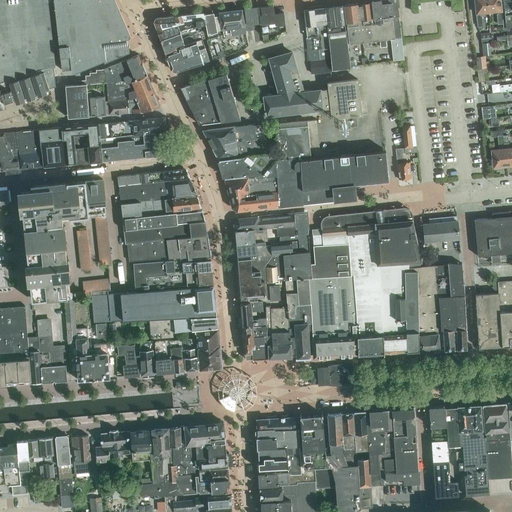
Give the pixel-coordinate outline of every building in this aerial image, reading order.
[(48,2),(49,2),(48,0),(0,0),(0,108),(6,107),(4,103),(15,100),(16,103),(50,92),(49,88),(56,86),(54,67),(56,67),(48,2)] [(48,0),(49,2),(54,2),(62,70),(71,69),(71,70),(72,71),(72,72),(73,73),(75,73),(76,73),(103,61),(104,63),(129,52),(128,39),(129,38),(130,38),(130,37),(130,36),(130,34),(115,0),(48,0)] [(404,59),(397,0),(383,0),(372,1),(377,41),(380,41),(386,40),(391,40),(393,60),(404,59)] [(489,12),(487,0),(474,0),(478,26),(483,26),(482,16),(480,16),(480,13),(489,12)] [(487,0),(489,12),(498,11),(498,14),(497,14),(498,24),(503,23),(500,0),(487,0)] [(511,0),(502,0),(505,16),(511,14),(511,0)] [(377,41),(372,1),(359,3),(363,43),(377,41)] [(363,43),(359,3),(357,3),(344,4),(346,22),(349,45),(363,43)] [(345,29),(342,4),(325,7),(328,33),(330,57),(332,70),(351,67),(346,29),(345,29)] [(274,13),(273,6),(258,8),(261,23),(262,34),(267,33),(270,33),(270,31),(276,30),(275,25),(285,24),(284,17),(283,17),(283,15),(283,13),(284,13),(283,12),(274,13)] [(330,57),(328,33),(325,7),(304,10),(306,26),(308,38),(306,42),(307,45),(308,49),(307,49),(308,60),(330,57)] [(260,23),(261,23),(258,8),(245,9),(247,23),(245,24),(248,42),(249,42),(254,41),(254,42),(255,42),(252,23),(260,23)] [(248,42),(245,24),(244,24),(242,10),(219,12),(223,34),(206,39),(213,60),(241,51),(248,45),(248,42)] [(183,21),(204,19),(204,14),(203,12),(181,15),(155,18),(154,21),(156,28),(183,21)] [(204,19),(205,23),(207,35),(217,32),(214,13),(204,14),(204,19)] [(186,28),(194,26),(205,23),(204,19),(183,21),(156,28),(160,38),(179,30),(179,31),(186,28)] [(172,41),(196,33),(194,26),(186,28),(179,31),(179,30),(160,38),(162,45),(173,42),(172,41)] [(184,44),(201,38),(204,37),(203,30),(196,33),(172,41),(173,42),(162,45),(165,53),(177,49),(177,47),(184,44)] [(480,34),(481,43),(487,42),(491,42),(490,33),(480,34)] [(169,62),(206,50),(201,38),(184,44),(177,47),(177,49),(165,53),(166,54),(167,56),(174,54),(175,56),(168,59),(169,61),(168,62),(169,62)] [(481,43),(483,55),(493,54),(492,42),(491,42),(487,42),(481,43)] [(209,61),(206,50),(169,62),(171,69),(175,71),(192,66),(209,61)] [(298,75),(292,52),(270,58),(271,64),(271,66),(272,66),(279,94),(263,96),(265,110),(264,110),(264,114),(265,114),(266,116),(323,109),(330,108),(332,118),(361,114),(357,79),(328,82),(328,88),(320,89),(303,91),(298,75)] [(145,75),(143,69),(144,68),(142,63),(141,63),(138,57),(139,56),(138,54),(103,69),(106,74),(106,82),(125,81),(125,83),(147,75),(147,74),(145,75)] [(485,68),(484,56),(476,57),(478,69),(485,68)] [(311,73),(330,71),(328,59),(310,61),(311,73)] [(485,68),(478,69),(479,81),(487,80),(486,73),(490,73),(490,68),(485,68)] [(106,82),(106,74),(103,69),(96,70),(96,72),(90,73),(90,75),(85,75),(86,80),(75,81),(75,85),(87,84),(106,82)] [(240,118),(226,72),(189,83),(190,84),(185,85),(188,96),(186,97),(198,124),(201,122),(201,123),(240,118)] [(147,75),(125,83),(125,81),(106,83),(108,102),(128,100),(128,99),(135,97),(153,90),(152,87),(151,88),(150,86),(151,85),(150,84),(151,84),(150,83),(151,83),(150,81),(149,79),(149,78),(148,78),(147,75)] [(69,101),(88,100),(87,84),(75,85),(65,85),(67,102),(69,101)] [(160,105),(153,90),(135,97),(128,99),(128,100),(108,102),(109,114),(129,113),(142,112),(160,105)] [(89,116),(106,115),(104,96),(88,98),(89,116)] [(89,116),(88,100),(67,102),(68,118),(89,116)] [(254,115),(262,114),(261,104),(253,105),(254,115)] [(494,105),(481,107),(483,119),(496,117),(494,105)] [(164,117),(158,118),(129,121),(99,123),(100,135),(102,135),(103,137),(154,131),(165,130),(164,117)] [(385,151),(321,157),(317,119),(307,120),(307,123),(302,124),(302,121),(290,122),(280,123),(280,126),(276,127),(279,154),(275,154),(276,174),(278,191),(279,206),(282,206),(282,205),(302,203),(302,204),(303,204),(304,204),(304,203),(312,202),(312,203),(312,202),(320,201),(320,202),(320,201),(328,201),(337,200),(336,196),(335,186),(335,185),(343,185),(351,184),(359,183),(367,182),(375,181),(375,182),(375,181),(383,180),(383,181),(389,180),(385,151)] [(100,137),(103,137),(102,135),(100,135),(99,123),(86,124),(86,134),(89,162),(90,161),(93,161),(101,160),(102,160),(100,137)] [(73,135),(86,134),(86,124),(61,127),(62,140),(65,164),(77,163),(75,148),(73,135)] [(264,137),(263,125),(263,124),(261,124),(261,125),(258,125),(258,124),(257,124),(257,125),(252,126),(252,124),(236,126),(235,126),(231,127),(206,130),(205,131),(205,132),(205,133),(209,140),(209,139),(211,143),(210,143),(211,143),(245,139),(264,137)] [(412,147),(410,125),(402,126),(405,148),(412,147)] [(62,140),(61,127),(38,129),(41,148),(40,148),(42,166),(65,164),(62,140)] [(41,148),(38,129),(33,130),(21,132),(21,131),(14,132),(19,168),(42,166),(40,148),(41,148)] [(103,137),(100,137),(102,160),(145,156),(156,155),(154,135),(155,135),(156,135),(157,135),(154,131),(103,137)] [(19,168),(14,132),(4,133),(4,132),(0,132),(0,166),(0,167),(5,170),(19,168)] [(89,162),(86,134),(73,135),(75,148),(77,163),(77,162),(88,161),(88,162),(89,162)] [(506,166),(502,135),(497,136),(499,146),(501,145),(501,148),(491,149),(493,167),(495,167),(495,169),(500,168),(500,166),(506,166)] [(508,135),(502,135),(506,166),(511,165),(511,167),(511,166),(511,147),(506,148),(506,145),(509,145),(508,135)] [(266,153),(264,137),(245,139),(247,153),(247,155),(266,153)] [(247,153),(245,139),(211,143),(211,144),(213,144),(213,148),(215,148),(215,149),(217,149),(218,157),(247,153)] [(398,163),(400,179),(411,178),(409,162),(403,163),(402,148),(396,149),(397,163),(398,163)] [(276,174),(275,154),(267,155),(266,153),(247,155),(220,159),(219,159),(219,160),(220,160),(222,165),(224,164),(225,176),(224,177),(225,178),(225,177),(253,175),(256,176),(255,177),(276,174)] [(190,177),(187,170),(186,170),(186,169),(185,169),(179,169),(172,170),(139,173),(139,174),(117,176),(118,185),(119,185),(190,177)] [(278,191),(276,174),(255,177),(255,178),(252,177),(225,180),(229,196),(278,191)] [(201,207),(197,195),(190,177),(119,185),(121,203),(121,204),(122,210),(121,210),(122,211),(122,216),(122,218),(202,209),(201,207)] [(106,211),(103,179),(85,180),(67,182),(32,186),(33,191),(19,192),(21,214),(23,214),(25,231),(27,247),(26,247),(28,265),(26,265),(28,284),(30,283),(32,298),(44,297),(44,299),(68,297),(66,280),(69,279),(67,260),(59,261),(57,245),(66,245),(64,226),(62,226),(61,215),(70,214),(71,218),(89,216),(88,207),(94,206),(95,212),(106,211)] [(0,204),(9,203),(7,191),(0,192),(0,204)] [(279,206),(278,191),(229,196),(232,207),(237,211),(245,210),(279,206)] [(405,292),(404,268),(404,262),(421,261),(412,222),(413,222),(412,215),(412,213),(411,211),(410,210),(408,209),(407,208),(405,207),(403,207),(385,209),(378,209),(374,210),(375,223),(347,226),(351,275),(353,275),(357,353),(358,353),(358,354),(364,354),(364,352),(375,352),(375,353),(387,353),(406,351),(406,319),(396,319),(395,292),(405,292)] [(189,221),(205,220),(202,209),(122,218),(123,230),(125,229),(145,227),(177,224),(177,223),(189,221)] [(375,223),(374,210),(373,210),(328,215),(326,216),(325,216),(323,217),(322,219),(321,220),(321,222),(321,224),(321,228),(347,226),(375,223)] [(492,217),(474,219),(478,256),(491,255),(511,252),(511,210),(492,212),(492,217)] [(305,212),(294,214),(296,234),(289,235),(279,236),(279,240),(298,239),(299,250),(307,249),(306,235),(308,233),(307,214),(305,212)] [(97,215),(100,263),(112,263),(109,214),(97,215)] [(296,234),(294,214),(282,215),(283,227),(289,226),(289,235),(296,234)] [(283,227),(282,215),(258,217),(257,217),(259,229),(283,227)] [(456,216),(440,217),(429,218),(429,223),(423,223),(424,241),(459,238),(457,220),(456,216)] [(259,229),(257,217),(238,219),(234,223),(235,230),(257,227),(257,229),(259,229)] [(205,220),(189,221),(177,223),(177,224),(145,227),(125,229),(123,230),(125,244),(127,243),(166,239),(208,235),(207,233),(205,220)] [(279,236),(289,235),(289,226),(283,227),(259,229),(257,229),(257,227),(235,230),(235,231),(236,231),(237,241),(237,244),(265,241),(279,240),(279,236)] [(351,275),(347,226),(321,228),(322,234),(312,234),(313,245),(315,263),(310,263),(312,278),(351,275)] [(208,236),(208,235),(166,239),(127,243),(127,245),(167,241),(167,245),(179,244),(179,250),(209,247),(208,236)] [(211,259),(209,247),(179,250),(179,244),(167,245),(167,241),(127,245),(129,261),(168,257),(168,258),(182,257),(182,262),(211,259)] [(265,241),(237,244),(236,244),(236,245),(237,245),(237,255),(237,256),(250,255),(250,257),(297,252),(296,241),(270,243),(270,245),(265,245),(265,241)] [(312,278),(310,263),(309,251),(297,252),(250,257),(250,255),(237,256),(237,259),(238,259),(238,262),(238,265),(242,264),(242,273),(238,274),(239,276),(239,278),(239,281),(240,283),(239,283),(239,285),(240,285),(240,288),(240,289),(240,291),(241,294),(240,294),(240,298),(270,295),(270,300),(280,299),(279,289),(279,284),(279,280),(284,279),(308,278),(312,278)] [(212,269),(211,259),(182,262),(183,270),(183,271),(184,271),(212,269)] [(213,282),(212,269),(184,271),(183,271),(183,270),(174,270),(174,260),(152,261),(133,263),(135,289),(167,286),(213,282)] [(439,312),(438,296),(464,294),(462,263),(435,266),(435,265),(404,268),(405,292),(395,292),(396,319),(406,319),(406,351),(419,351),(419,352),(421,352),(430,351),(432,351),(440,351),(440,350),(438,333),(440,333),(439,312)] [(353,275),(351,275),(312,278),(308,278),(310,304),(311,324),(312,355),(313,355),(314,355),(314,354),(324,354),(325,354),(325,355),(357,353),(353,275)] [(297,305),(310,304),(308,278),(284,279),(279,280),(279,284),(279,289),(286,289),(287,307),(270,308),(271,332),(272,344),(267,344),(268,358),(291,357),(291,355),(296,355),(293,318),(296,318),(295,308),(297,305)] [(511,280),(497,281),(498,292),(502,346),(502,343),(509,343),(509,346),(511,345),(511,280)] [(149,290),(129,292),(128,287),(120,288),(120,293),(91,295),(94,321),(141,319),(140,311),(156,310),(157,319),(216,315),(214,285),(149,291),(149,290)] [(498,292),(475,294),(478,337),(478,339),(479,348),(479,347),(482,347),(485,347),(488,346),(488,347),(489,347),(489,346),(491,346),(491,347),(492,347),(492,346),(495,346),(495,347),(495,346),(498,346),(501,346),(502,346),(498,292)] [(467,349),(464,297),(464,294),(438,296),(439,312),(440,333),(438,333),(440,350),(445,349),(445,350),(445,348),(448,348),(449,350),(454,349),(454,350),(467,349)] [(88,347),(87,337),(87,327),(76,328),(73,298),(65,299),(68,343),(76,342),(76,347),(74,348),(74,353),(76,355),(78,380),(79,379),(90,378),(90,379),(97,378),(109,377),(107,342),(94,343),(94,346),(88,347)] [(266,312),(266,317),(251,319),(251,312),(263,311),(262,301),(258,302),(258,301),(241,303),(242,317),(243,326),(244,345),(245,353),(245,359),(252,359),(251,348),(254,347),(254,345),(253,336),(266,335),(266,317),(266,312)] [(308,324),(311,324),(310,304),(297,305),(295,308),(296,318),(293,318),(296,355),(296,359),(310,358),(308,324)] [(25,306),(0,307),(0,385),(31,383),(25,306)] [(271,332),(270,308),(270,306),(265,306),(266,312),(266,317),(266,335),(253,336),(254,345),(254,347),(251,348),(252,359),(263,358),(268,358),(267,344),(272,344),(271,332)] [(216,315),(157,319),(149,319),(151,339),(173,337),(173,332),(217,327),(216,315)] [(97,337),(106,337),(105,323),(96,324),(97,336),(97,337)] [(221,367),(219,345),(218,329),(196,331),(199,369),(221,367)] [(38,341),(39,350),(41,382),(67,380),(64,345),(53,346),(52,334),(38,336),(38,341)] [(195,338),(183,339),(183,346),(186,370),(198,369),(195,338)] [(181,346),(183,346),(183,339),(169,340),(171,354),(171,358),(173,358),(174,371),(184,370),(181,346)] [(171,354),(169,340),(155,342),(155,356),(156,373),(174,371),(173,358),(171,358),(171,354)] [(39,350),(38,341),(34,341),(34,351),(29,351),(31,383),(41,382),(39,350)] [(141,363),(140,354),(139,347),(140,341),(133,341),(134,344),(127,345),(127,343),(117,345),(118,354),(128,353),(129,364),(123,364),(124,376),(139,375),(138,363),(141,363)] [(154,373),(153,352),(152,341),(140,341),(139,347),(140,354),(141,363),(142,374),(154,373)] [(352,366),(348,366),(344,364),(341,366),(337,364),(334,367),(330,365),(327,367),(323,368),(324,384),(328,383),(332,385),(335,383),(338,385),(342,382),(345,384),(349,382),(353,382),(352,366)] [(508,430),(508,429),(506,403),(505,403),(483,405),(485,436),(488,475),(499,474),(499,477),(505,477),(511,476),(511,470),(510,440),(509,430),(508,430)] [(459,445),(457,406),(454,406),(454,405),(445,406),(448,446),(459,445)] [(488,475),(485,436),(483,436),(480,405),(479,405),(477,405),(474,408),(471,409),(466,409),(463,409),(460,406),(458,407),(458,406),(457,406),(459,445),(462,445),(465,494),(466,494),(468,495),(475,493),(479,493),(486,494),(488,492),(489,492),(488,475)] [(448,460),(445,406),(429,406),(433,461),(448,460)] [(391,410),(392,429),(394,452),(378,454),(380,485),(386,485),(385,473),(418,471),(418,470),(415,437),(416,437),(415,437),(415,434),(416,434),(416,433),(415,433),(414,417),(414,407),(413,407),(413,408),(398,409),(397,412),(394,413),(394,410),(392,410),(392,409),(391,409),(391,410)] [(384,441),(384,430),(383,414),(383,410),(382,410),(370,411),(370,410),(369,411),(369,417),(366,417),(367,445),(368,449),(369,459),(370,473),(371,485),(380,485),(378,454),(384,453),(384,443),(384,441)] [(392,429),(391,410),(383,410),(383,414),(384,430),(384,441),(384,443),(384,453),(394,452),(392,429)] [(356,450),(355,435),(356,433),(354,412),(354,411),(352,412),(353,412),(352,412),(352,411),(351,412),(351,413),(349,413),(346,414),(345,412),(342,413),(342,412),(341,412),(344,456),(348,465),(357,465),(357,460),(357,459),(356,450)] [(368,449),(366,417),(365,411),(361,411),(359,411),(358,412),(355,412),(355,411),(354,411),(354,412),(356,433),(355,435),(356,450),(368,449)] [(340,413),(331,413),(327,414),(328,417),(330,452),(341,465),(348,465),(343,455),(340,413)] [(359,511),(359,508),(360,508),(372,507),(371,485),(359,486),(358,465),(357,465),(348,465),(341,465),(330,452),(325,452),(322,414),(317,414),(318,420),(312,421),(312,419),(311,419),(311,421),(305,421),(305,416),(300,416),(304,468),(315,467),(315,470),(314,470),(315,480),(315,488),(335,486),(337,511),(359,511)] [(294,417),(287,417),(276,418),(277,430),(292,429),(298,429),(297,417),(294,417)] [(277,430),(276,418),(269,418),(268,418),(256,419),(257,429),(269,428),(269,429),(274,428),(274,430),(277,430)] [(186,425),(184,425),(186,445),(225,442),(224,433),(221,433),(220,422),(213,423),(188,425),(186,425)] [(181,445),(180,426),(168,427),(169,446),(181,445)] [(168,473),(168,453),(169,453),(169,446),(168,427),(152,428),(153,453),(151,453),(152,459),(153,478),(154,482),(169,481),(169,473),(168,473)] [(299,438),(298,429),(292,429),(277,430),(274,430),(274,428),(269,429),(269,428),(257,429),(257,438),(272,437),(272,439),(299,438)] [(151,449),(150,429),(130,430),(133,460),(152,459),(151,453),(150,449),(151,449)] [(110,455),(130,453),(128,430),(118,431),(117,430),(109,431),(109,432),(100,433),(102,446),(95,447),(97,461),(110,460),(110,455)] [(91,472),(88,434),(71,436),(74,473),(91,472)] [(58,464),(59,482),(63,507),(74,506),(72,481),(68,435),(67,436),(63,436),(63,438),(60,438),(60,436),(56,437),(55,437),(58,464)] [(53,437),(37,438),(38,455),(33,456),(33,461),(29,461),(29,466),(36,465),(36,464),(39,464),(53,463),(55,463),(53,437)] [(299,446),(299,438),(272,439),(272,437),(257,438),(258,438),(258,447),(258,448),(276,447),(299,446)] [(38,455),(37,438),(27,439),(29,461),(33,461),(33,456),(38,455)] [(29,466),(29,461),(27,439),(17,440),(17,443),(19,470),(26,469),(29,469),(29,466)] [(226,453),(225,443),(225,442),(186,445),(182,447),(172,448),(172,465),(184,464),(184,460),(198,459),(204,459),(205,460),(215,459),(215,454),(226,453)] [(19,470),(17,443),(8,444),(9,457),(12,488),(12,495),(21,494),(20,478),(19,470)] [(301,474),(299,446),(276,447),(258,448),(259,470),(290,468),(291,472),(291,474),(301,474)] [(199,469),(228,467),(226,453),(215,454),(215,459),(205,460),(204,459),(198,459),(184,460),(184,464),(172,465),(169,466),(169,481),(177,482),(176,476),(178,476),(178,475),(177,473),(191,472),(192,471),(192,465),(196,464),(196,462),(199,462),(199,469)] [(6,457),(3,457),(6,489),(9,488),(12,488),(9,457),(6,457)] [(370,473),(369,459),(357,460),(357,465),(358,465),(359,486),(371,485),(370,473)] [(450,481),(448,460),(433,461),(435,497),(458,495),(457,481),(450,481)] [(53,467),(53,463),(39,464),(40,478),(54,477),(54,473),(56,473),(56,467),(53,467)] [(229,478),(228,468),(196,471),(196,474),(199,474),(200,480),(210,480),(229,478)] [(315,480),(314,470),(304,470),(304,473),(301,474),(291,474),(291,472),(261,473),(259,473),(260,485),(259,485),(260,486),(281,485),(301,484),(301,481),(315,480)] [(418,471),(385,473),(386,485),(403,485),(419,483),(418,483),(418,475),(416,473),(415,471),(418,471)] [(230,491),(229,478),(210,480),(200,480),(199,474),(196,474),(178,475),(178,476),(176,476),(177,482),(176,482),(169,481),(154,482),(141,483),(141,484),(132,485),(133,496),(158,494),(158,497),(165,496),(176,495),(212,492),(230,491)] [(42,492),(40,478),(32,478),(33,493),(42,492)] [(317,511),(315,488),(315,480),(301,481),(301,484),(281,485),(282,487),(260,489),(260,511),(320,511),(321,511),(317,511)] [(130,485),(114,485),(115,497),(130,496),(130,485)] [(231,507),(230,495),(207,497),(195,498),(195,499),(176,501),(176,495),(165,496),(165,511),(169,511),(174,511),(187,511),(197,510),(197,508),(200,508),(209,507),(209,508),(231,507)] [(100,511),(100,497),(90,498),(90,511),(100,511)]
